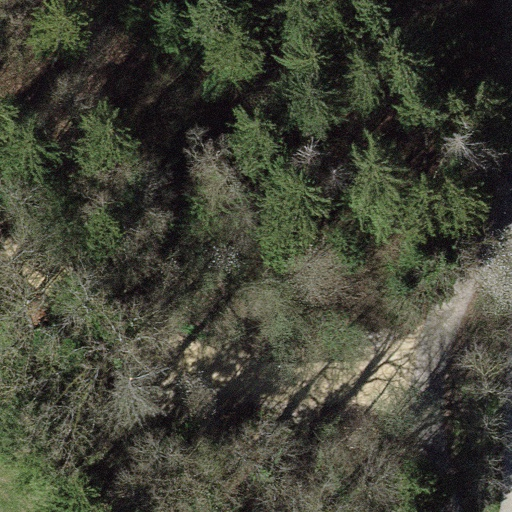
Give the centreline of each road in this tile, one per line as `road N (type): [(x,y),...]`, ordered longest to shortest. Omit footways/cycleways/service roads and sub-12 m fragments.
road 1 (track): [(0,253),(173,362),(276,383),(392,382),(440,511)]
road 2 (track): [(392,382),(511,222)]
